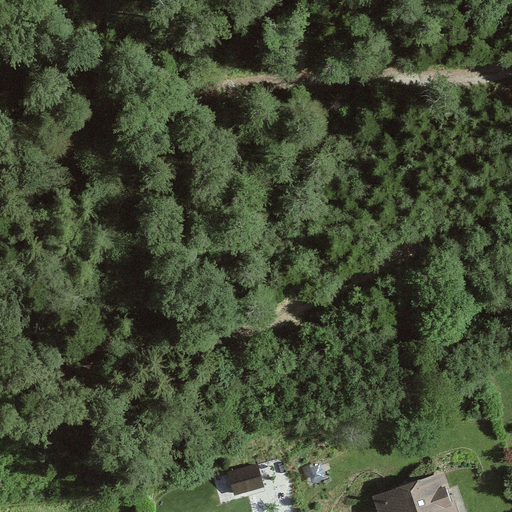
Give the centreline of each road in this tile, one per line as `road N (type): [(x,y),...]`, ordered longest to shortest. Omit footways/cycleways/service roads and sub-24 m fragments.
road 1 (track): [(0,164),(42,155),(156,104),(273,78),(491,75),(511,68)]
road 2 (track): [(104,348),(269,320),(364,325),(511,302)]
road 3 (track): [(511,209),(417,244),(347,289),(283,307),(269,320)]
